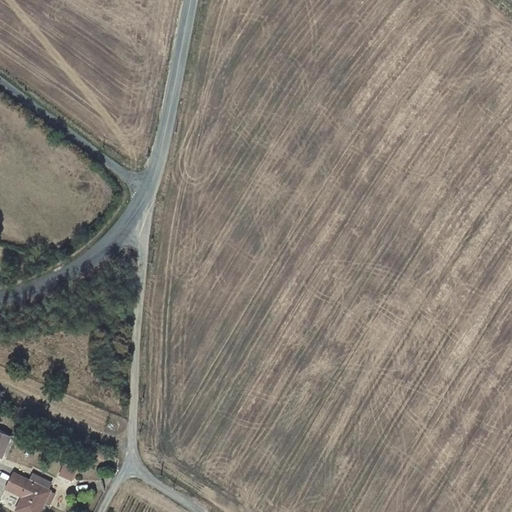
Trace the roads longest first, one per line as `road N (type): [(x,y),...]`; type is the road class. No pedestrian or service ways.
road 1 (unclassified): [(133,216),(143,249),(133,457),(136,469),(200,511)]
road 2 (tertiary): [(191,0),(148,191)]
road 3 (unclassified): [(0,81),(148,191)]
road 4 (tertiary): [(133,216),(72,272),(0,297)]
